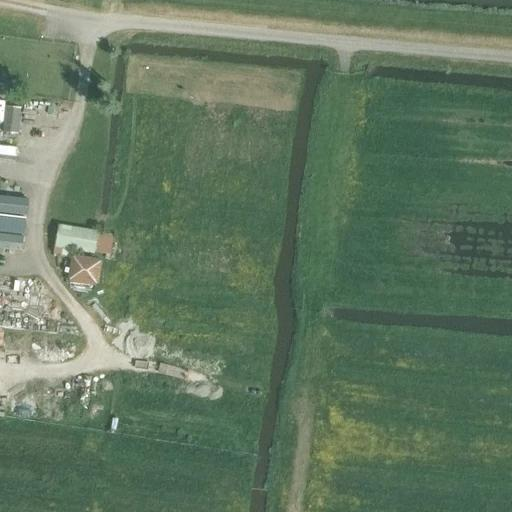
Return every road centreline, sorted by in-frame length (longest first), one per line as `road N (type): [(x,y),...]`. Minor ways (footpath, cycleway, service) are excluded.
road 1 (track): [(296,511),(347,46)]
road 2 (unclassified): [(511,61),(93,21)]
